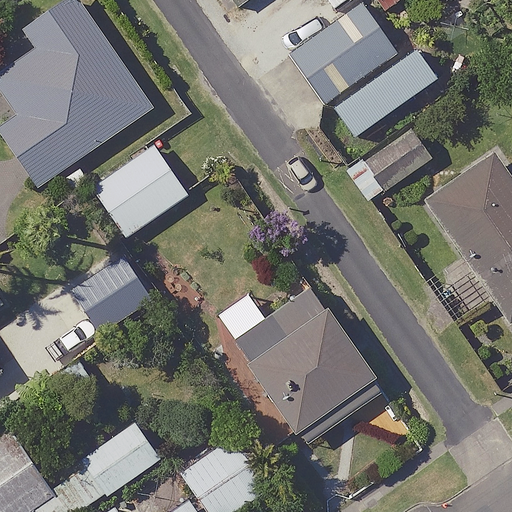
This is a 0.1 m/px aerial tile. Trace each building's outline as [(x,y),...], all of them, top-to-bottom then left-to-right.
[(160,104),(85,0),(68,0),(28,29),(43,50),(0,80),(0,86),(21,115),(0,129),(0,131),(42,189),(160,104)] [(354,0),(329,0),(338,12),(354,0)] [(400,56),(367,6),(293,56),(327,106),(400,56)] [(190,197),(156,148),(94,191),(128,240),(190,197)] [(511,325),(511,187),(494,161),(429,205),(510,327),(511,325)] [(382,395),(311,291),(235,343),(306,447),(382,395)] [(83,511),(161,460),(136,424),(47,484),(14,434),(0,443),(0,511),(83,511)] [(240,511),(272,489),(236,439),(184,477),(209,511),(240,511)]
